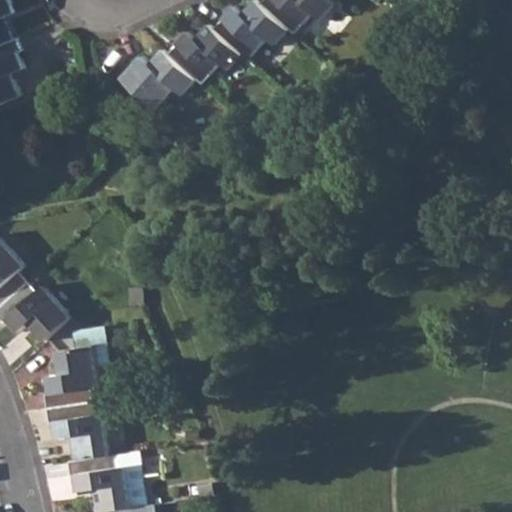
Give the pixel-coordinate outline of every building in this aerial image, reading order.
[(0,0),(0,45),(17,38),(7,17),(19,11),(14,0),(0,0)] [(237,6),(217,29),(246,54),(252,59),(271,38),(278,44),(292,28),(264,2),(261,0),(257,0),(246,14),(237,6)] [(266,0),(264,2),(292,28),(298,33),(318,13),(324,19),(338,4),(333,0),(266,0)] [(190,31),(171,52),(200,79),(205,82),(224,62),(232,68),(246,54),(217,29),(213,24),(200,40),(190,31)] [(0,106),(26,96),(17,74),(29,68),(22,52),(26,50),(21,36),(17,38),(0,45),(0,106)] [(171,52),(167,49),(154,64),(145,56),(125,77),(158,109),(179,87),(186,94),(200,79),(171,52)] [(0,308),(31,281),(22,271),(29,265),(0,233),(0,308)] [(31,281),(0,308),(0,314),(6,321),(11,318),(22,331),(32,323),(47,340),(76,315),(48,285),(40,291),(31,281)] [(47,393),(49,407),(95,400),(93,386),(102,385),(96,344),(60,349),(63,373),(50,375),(52,392),(47,393)] [(95,400),(49,407),(51,420),(56,419),(59,438),(72,436),(76,459),(113,455),(106,412),(97,413),(95,400)] [(76,459),(71,460),(73,474),(78,473),(81,491),(94,489),(97,511),(107,511),(134,508),(151,505),(144,451),(117,455),(113,455),(76,459)]
